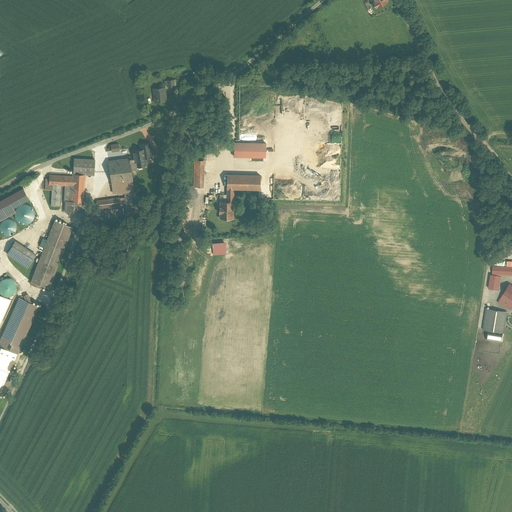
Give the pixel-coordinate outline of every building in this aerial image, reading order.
[(153,103),(166,102),(165,88),(152,89),(153,103)] [(264,139),(233,139),(232,168),(263,169),(264,139)] [(152,157),(152,156),(151,150),(150,144),(141,145),(142,150),(134,151),(135,158),(130,159),(131,166),(136,166),(147,165),(146,158),(152,157)] [(129,158),(109,161),(113,193),(119,192),(119,194),(125,193),(126,206),(138,205),(136,191),(135,192),(131,166),(130,159),(129,158)] [(73,174),(85,174),(94,175),(95,160),(74,159),(73,174)] [(203,187),(203,160),(194,160),(194,187),(203,187)] [(73,176),(50,175),(49,179),(46,179),(45,189),(52,190),(51,206),(59,206),(60,185),(65,186),(64,211),(82,213),(85,174),(73,174),(73,176)] [(225,174),(225,201),(232,202),(232,190),(259,190),(259,174),(225,174)] [(23,187),(0,199),(0,220),(2,220),(17,212),(14,207),(29,199),(23,187)] [(119,198),(97,201),(98,211),(120,207),(119,198)] [(232,219),(232,202),(225,201),(217,201),(217,219),(232,219)] [(30,205),(26,204),(23,204),(20,206),(17,209),(17,212),(16,215),(17,218),(19,220),(21,222),(25,223),(29,222),(33,220),(34,217),(35,215),(35,211),(34,209),(32,206),(30,205)] [(10,220),(8,219),(5,219),(2,220),(0,221),(0,232),(3,234),(5,235),(9,234),(11,233),(14,230),(14,227),(14,224),(12,222),(10,220)] [(47,289),(71,229),(52,221),(28,282),(47,289)] [(34,255),(14,241),(5,254),(25,268),(34,255)] [(511,266),(493,266),(492,274),(501,274),(511,274),(511,266)] [(501,274),(492,274),(492,275),(491,274),(489,288),(499,290),(501,274)] [(8,296),(11,296),(13,294),(15,292),(16,289),(16,285),(15,282),(13,280),(11,279),(9,278),(6,278),(4,279),(2,280),(0,281),(0,292),(0,293),(2,295),(5,296),(8,296)] [(511,285),(509,284),(503,294),(511,299),(511,285)] [(511,299),(503,294),(499,300),(511,307),(511,299)] [(0,324),(11,300),(0,295),(0,324)] [(26,301),(19,298),(0,341),(0,392),(2,387),(6,388),(10,380),(6,378),(38,306),(32,304),(26,301)] [(507,312),(487,308),(483,329),(504,333),(507,312)]
